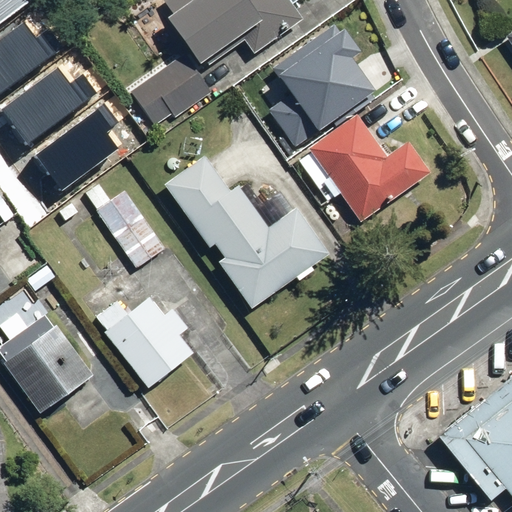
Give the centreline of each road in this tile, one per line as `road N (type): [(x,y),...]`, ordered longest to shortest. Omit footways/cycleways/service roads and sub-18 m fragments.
road 1 (secondary): [(333,397),(511,270)]
road 2 (residential): [(405,0),(511,174)]
road 3 (secondary): [(170,511),(333,397)]
road 4 (residential): [(420,511),(333,397)]
